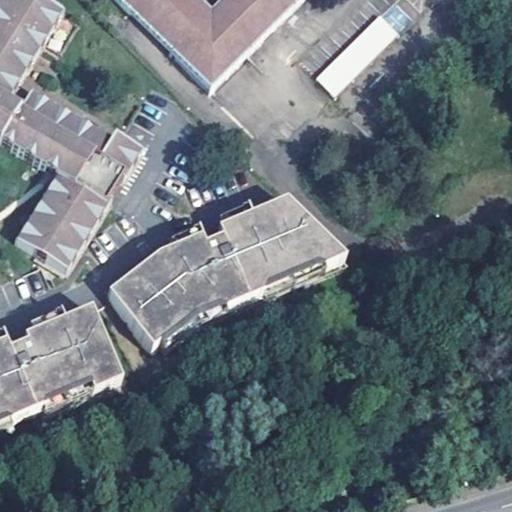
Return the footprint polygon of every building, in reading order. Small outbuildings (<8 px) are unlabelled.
[(0,145),(52,177),(57,180),(16,246),(65,277),(140,157),(114,141),(111,145),(30,95),(20,111),(8,103),(45,45),(61,55),(79,25),(38,0),(1,0),(0,2),(0,145)] [(166,0),(169,45),(176,44),(177,55),(209,54),(208,42),(238,41),(239,57),(293,54),(292,41),(304,41),(305,52),(352,50),(351,38),(384,36),(385,47),(426,45),(425,35),(429,34),(427,0),(166,0)] [(487,153),(304,225),(345,267),(367,290),(511,233),(511,207),(503,188),(487,153)] [(161,268),(112,306),(156,363),(200,329),(221,319),(228,322),(266,304),(268,298),(317,275),(323,277),(345,267),(304,225),(285,207),(219,239),(223,247),(207,255),(195,261),(191,253),(161,268)] [(195,261),(207,255),(203,248),(191,253),(195,261)] [(6,348),(0,350),(0,428),(5,427),(10,429),(42,416),(45,411),(89,393),(92,402),(121,391),(92,317),(37,339),(40,345),(27,350),(10,357),(6,348)] [(24,344),(27,350),(40,345),(37,339),(24,344)]
